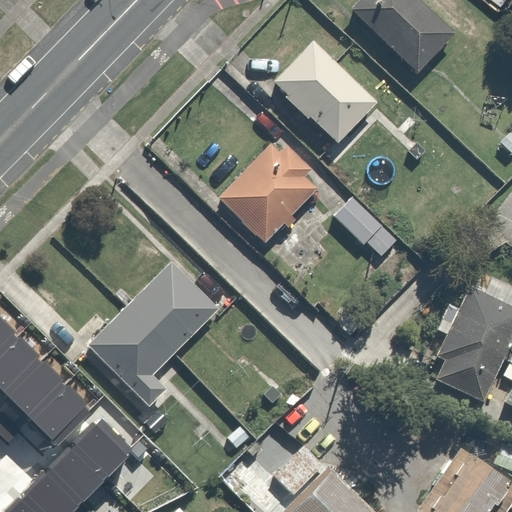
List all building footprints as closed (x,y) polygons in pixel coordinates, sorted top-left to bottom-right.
[(449,29),(418,0),(343,0),(342,2),(410,69),(449,29)] [(341,64),(311,33),(266,77),(329,141),(368,103),(336,70),(341,64)] [(214,192),(257,239),(277,219),(280,222),(292,211),(287,205),(299,194),(300,195),(300,196),(301,197),(302,197),(302,198),(303,199),(304,200),(305,200),(306,200),(308,201),(309,201),(310,201),(311,201),(312,200),(313,200),(314,199),(315,199),(316,198),(317,197),(317,196),(318,195),(318,194),(319,193),(319,192),(319,191),(319,190),(319,189),(319,188),(318,187),(318,186),(317,185),(316,184),(316,183),(315,183),(314,182),(273,138),(214,192)] [(351,194),(330,214),(356,241),(376,222),(351,194)] [(84,341),(146,403),(163,387),(148,372),(213,308),(166,260),(84,341)] [(511,348),(511,329),(511,326),(511,309),(468,288),(459,306),(444,299),(431,327),(437,330),(427,352),(437,357),(427,378),(476,401),(504,344),(511,348)] [(0,386),(54,440),(86,404),(0,316),(0,386)] [(511,377),(502,397),(511,402),(511,377)] [(71,511),(131,451),(98,419),(5,511),(71,511)] [(511,442),(499,438),(491,461),(511,468),(511,442)] [(295,450),(269,473),(286,492),(312,469),(295,450)] [(239,453),(217,475),(252,511),(260,511),(279,494),(239,453)] [(454,461),(447,472),(450,474),(437,493),(434,491),(426,503),(428,505),(423,511),(499,511),(511,494),(511,484),(468,454),(460,465),(454,461)] [(369,511),(326,467),(283,509),(285,511),(369,511)] [(184,493),(165,511),(198,511),(201,510),(184,493)]
